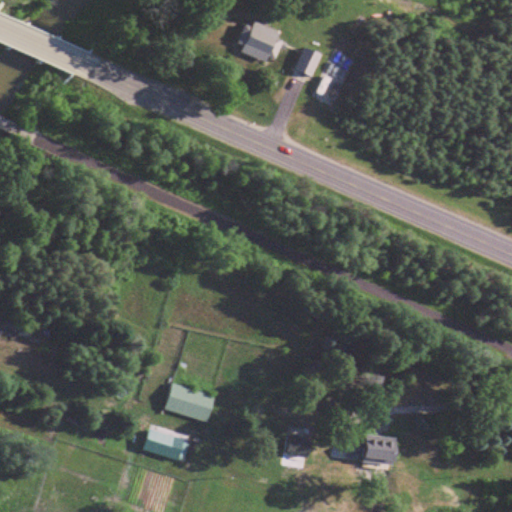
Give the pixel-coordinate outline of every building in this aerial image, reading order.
[(239,46),(244,47),(242,54),(274,63),(283,32),(246,22),(239,46)] [(321,54),(301,49),(295,73),(315,78),(321,54)] [(215,397),(172,386),(165,413),(208,424),(215,397)] [(176,439),(150,431),(145,447),(171,455),(176,439)] [(331,461),(359,461),(359,434),(331,434),(331,461)] [(399,440),(367,437),(365,463),(397,466),(399,440)] [(285,459),(315,459),(315,440),(285,440),(285,459)]
